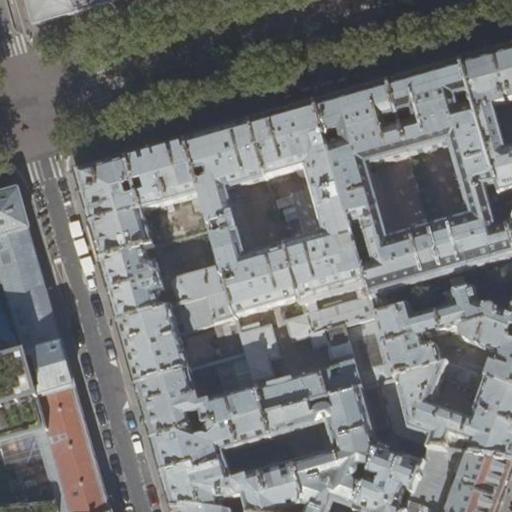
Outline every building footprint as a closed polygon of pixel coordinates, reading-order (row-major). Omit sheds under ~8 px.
[(27,0),(35,26),(122,0),(27,0)] [(511,47),(490,54),(462,62),(501,196),(511,193),(511,47)] [(421,74),(389,83),(410,156),(450,145),(471,216),(432,228),(452,297),(471,291),(466,273),(499,263),(504,282),(507,282),(511,281),(511,234),(510,228),(499,231),(494,214),(505,211),(504,206),(501,196),(462,62),(421,74)] [(355,93),(316,104),(360,253),(371,250),(375,266),(365,270),(379,318),(399,312),(393,294),(426,285),(431,303),(434,302),(446,299),(452,297),(432,228),(391,240),(371,167),(410,156),(389,83),(355,93)] [(268,180),(308,168),(328,236),(288,247),(303,300),(307,311),(314,336),(346,327),(377,318),(379,318),(365,270),(360,253),(316,104),(284,113),(251,123),(268,180)] [(220,132),(187,141),(206,209),(212,230),(220,258),(230,293),(238,320),(303,300),(288,247),(249,258),(229,191),(268,180),(251,123),(220,132)] [(153,151),(127,158),(135,186),(139,198),(143,212),(144,212),(156,209),(156,210),(171,206),(172,210),(177,209),(176,204),(194,199),(197,211),(206,209),(187,141),(153,151)] [(410,156),(371,167),(391,240),(471,216),(450,145),(410,156)] [(122,189),(135,186),(127,158),(106,164),(76,173),(90,221),(102,262),(146,249),(155,247),(144,212),(143,212),(139,198),(130,200),(127,192),(125,190),(124,190),(122,189)] [(0,511),(111,511),(96,459),(63,344),(62,344),(29,228),(30,228),(19,191),(18,190),(0,194),(0,511)] [(146,249),(102,262),(112,296),(120,325),(230,293),(220,258),(214,260),(216,269),(177,280),(175,285),(179,301),(168,304),(165,293),(166,291),(159,265),(150,262),(146,249)] [(509,289),(507,282),(504,282),(487,287),(490,295),(509,289)] [(511,311),(510,317),(499,313),(500,311),(492,307),(490,310),(481,307),(477,290),(471,291),(452,297),(446,299),(449,309),(437,313),(444,335),(459,331),(461,331),(464,332),(465,333),(489,325),(511,333),(511,311)] [(241,330),(238,320),(230,293),(120,325),(128,353),(138,387),(189,373),(178,338),(214,327),(224,363),(249,357),(241,330)] [(437,313),(434,302),(431,303),(399,312),(379,318),(377,318),(394,382),(446,367),(442,350),(430,353),(426,339),(430,338),(430,339),(444,335),(437,313)] [(363,391),(346,327),(314,336),(307,311),(295,314),(296,319),(288,322),(293,344),(313,338),(316,349),(330,346),(337,370),(259,392),(266,415),(266,418),(363,391)] [(511,333),(489,325),(465,333),(464,334),(464,337),(464,338),(465,340),(467,342),(502,355),(497,366),(493,365),(490,373),(483,370),(484,368),(468,363),(465,364),(463,371),(511,388),(511,333)] [(241,330),(249,357),(257,385),(276,379),(271,363),(283,360),(273,326),(255,332),(253,327),(241,330)] [(249,357),(224,363),(204,369),(214,402),(202,405),(193,372),(189,373),(138,387),(145,413),(153,441),(194,429),(207,426),(218,423),(219,428),(266,415),(259,392),(257,385),(249,357)] [(449,366),(446,367),(394,382),(381,386),(394,437),(430,450),(511,462),(511,388),(463,371),(449,366)] [(381,386),(363,391),(266,418),(273,441),(326,426),(334,454),(294,465),(304,499),(299,511),(332,511),(336,505),(353,511),(355,511),(365,485),(368,478),(379,447),(394,437),(381,386)] [(273,441),(266,418),(266,415),(219,428),(218,423),(207,426),(207,436),(199,439),(194,429),(153,441),(158,457),(163,475),(197,466),(199,473),(229,464),(226,454),(273,441)] [(425,464),(379,447),(368,478),(379,482),(376,489),(365,485),(355,511),(400,511),(398,511),(403,496),(413,499),(425,464)] [(511,462),(430,450),(425,464),(413,499),(411,505),(430,511),(499,511),(502,504),(511,476),(511,462)] [(197,466),(163,475),(169,495),(173,510),(186,511),(187,509),(206,511),(224,511),(223,506),(246,500),(249,511),(299,511),(304,499),(294,465),(234,482),(229,464),(199,473),(197,466)]
